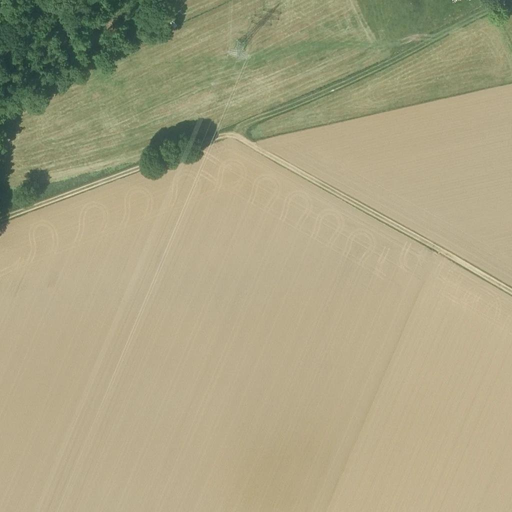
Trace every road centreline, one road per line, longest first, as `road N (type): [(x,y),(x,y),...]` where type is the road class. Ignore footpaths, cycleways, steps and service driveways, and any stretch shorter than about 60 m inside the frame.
road 1 (track): [(221,131),(511,295)]
road 2 (track): [(504,0),(221,131)]
road 3 (track): [(0,216),(221,131)]
